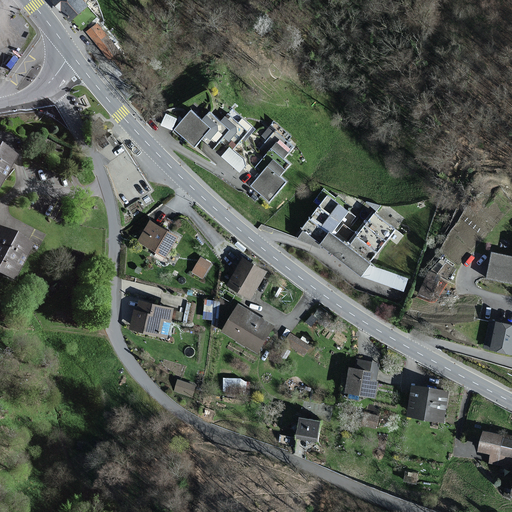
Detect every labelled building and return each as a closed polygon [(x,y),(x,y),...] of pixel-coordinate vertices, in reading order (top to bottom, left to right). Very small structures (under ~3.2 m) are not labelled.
[(92,2),(90,0),(58,0),(83,30),(99,16),(90,5),(92,2)] [(122,51),(100,22),(89,31),(111,59),(122,51)] [(173,127),(177,115),(166,110),(161,123),(173,127)] [(213,149),(216,146),(224,137),(235,147),(242,139),(244,140),(255,128),(233,110),(221,123),(209,113),(202,121),(190,111),(174,130),(196,148),(203,140),(213,149)] [(263,174),(257,181),(252,186),(269,202),(287,181),(281,176),(292,163),(287,158),(298,146),(290,139),(292,137),(275,122),(263,136),(268,141),(261,148),(268,154),(256,168),(263,174)] [(222,156),(242,168),(249,157),(228,145),(222,156)] [(0,185),(15,157),(0,149),(0,185)] [(320,206),(303,229),(322,243),(330,231),(334,234),(343,223),(348,227),(355,217),(349,212),(351,209),(325,189),(315,202),(320,206)] [(374,212),(349,245),(371,262),(388,239),(394,244),(402,233),(374,212)] [(177,238),(150,222),(139,241),(166,257),(177,238)] [(26,245),(0,231),(0,276),(11,281),(29,246),(26,245)] [(371,262),(349,245),(334,234),(330,231),(322,243),(320,245),(361,275),(371,262)] [(270,269),(246,254),(228,284),(253,299),(270,269)] [(511,257),(493,254),(488,277),(511,282),(511,257)] [(212,264),(201,257),(193,271),(204,277),(212,264)] [(174,308),(141,300),(139,309),(136,309),(131,328),(167,337),(174,308)] [(277,324),(241,302),(224,330),(260,352),(277,324)] [(511,352),(511,324),(492,320),(486,346),(511,352)] [(310,346),(291,334),(284,345),(303,356),(310,346)] [(369,369),(351,366),(346,391),(377,397),(380,381),(376,380),(380,363),(371,362),(369,369)] [(243,386),(243,375),(224,376),(224,386),(243,386)] [(195,386),(179,381),(175,390),(191,396),(195,386)] [(449,391),(415,385),(409,418),(443,423),(449,391)] [(322,420),(300,415),(293,448),(315,453),(322,420)] [(488,465),(498,468),(506,435),(485,430),(479,453),(490,455),(488,465)] [(511,436),(506,435),(498,468),(509,471),(511,460),(511,436)]
